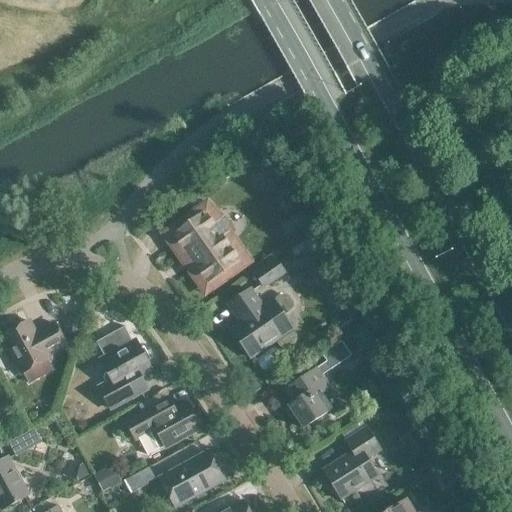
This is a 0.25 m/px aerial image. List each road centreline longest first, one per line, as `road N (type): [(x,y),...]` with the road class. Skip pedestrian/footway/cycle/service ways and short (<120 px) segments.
road 1 (secondary): [(265,0),(511,444)]
road 2 (residential): [(292,511),(175,328),(132,282),(63,264),(0,282)]
road 3 (secondary): [(511,322),(331,0)]
